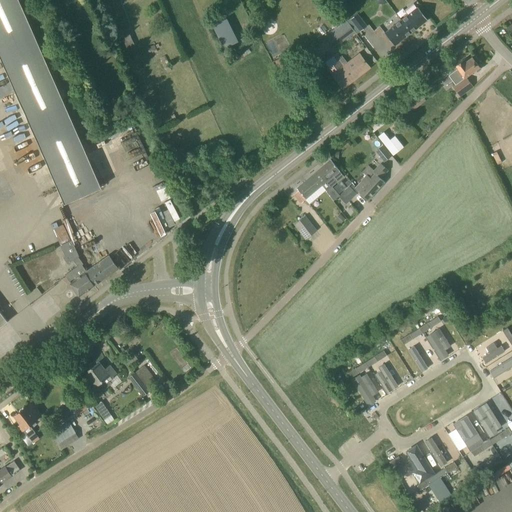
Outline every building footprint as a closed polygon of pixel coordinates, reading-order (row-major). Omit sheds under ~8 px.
[(0,0),(0,56),(64,204),(101,187),(20,0),(0,0)] [(417,7),(401,20),(411,33),(427,20),(417,7)] [(356,14),(351,18),(360,30),(366,26),(356,14)] [(351,18),(347,22),(348,23),(355,32),(356,33),(360,30),(351,18)] [(411,33),(401,20),(384,33),(394,46),(411,33)] [(226,22),(215,27),(219,36),(231,31),(226,22)] [(334,49),(355,32),(348,23),(327,39),(334,49)] [(132,61),(140,58),(127,27),(119,31),(132,61)] [(368,65),(359,53),(346,63),(342,57),(337,61),(333,56),(325,62),(328,67),(327,68),(342,85),(368,65)] [(481,69),(472,57),(464,63),(462,61),(456,66),(458,68),(452,72),(459,82),(453,86),(460,97),(474,87),(466,76),(476,69),(477,71),(481,69)] [(418,90),(405,101),(413,111),(426,100),(418,90)] [(384,132),(378,136),(393,156),(404,147),(395,136),(390,140),(384,132)] [(384,163),(392,156),(383,146),(375,152),(384,163)] [(331,160),(314,174),(323,185),(322,185),(326,190),(326,191),(344,176),(339,171),(340,170),(331,160)] [(367,175),(355,188),(368,200),(384,182),(380,178),(384,174),(387,170),(388,170),(387,170),(381,164),(381,163),(373,172),(375,174),(371,178),(367,175)] [(323,185),(314,174),(297,188),(299,191),(294,194),(301,203),(305,199),(309,204),(326,190),(322,185),(323,185)] [(346,204),(356,194),(349,187),(339,196),(346,204)] [(305,239),(316,230),(305,215),(294,224),(305,239)] [(53,228),(60,245),(71,240),(63,224),(53,228)] [(79,296),(94,286),(85,272),(86,271),(82,265),(83,264),(78,256),(71,240),(60,245),(65,255),(63,257),(67,263),(73,260),(77,266),(64,275),(68,280),(69,279),(70,281),(69,282),(79,296)] [(85,272),(94,286),(118,268),(109,255),(102,260),(91,267),(86,271),(85,272)] [(24,295),(28,301),(40,294),(37,288),(24,295)] [(429,322),(419,328),(422,333),(432,327),(429,322)] [(426,337),(441,360),(449,354),(446,349),(451,346),(443,334),(438,338),(434,332),(426,337)] [(404,345),(413,339),(410,334),(401,340),(404,345)] [(507,338),(502,341),(506,347),(510,345),(507,338)] [(483,357),(487,363),(505,351),(501,345),(498,348),(495,342),(486,348),(490,353),(483,357)] [(414,346),(408,350),(422,372),(428,368),(414,346)] [(374,356),(377,361),(387,355),(384,350),(374,356)] [(129,366),(138,359),(134,354),(125,361),(129,366)] [(374,356),(365,362),(368,367),(377,361),(374,356)] [(511,357),(490,371),(495,378),(511,366),(511,357)] [(104,369),(99,362),(86,372),(96,385),(91,389),(96,395),(112,383),(110,381),(117,375),(109,365),(104,369)] [(373,372),(387,394),(393,391),(387,380),(394,376),(386,364),(373,372)] [(144,396),(158,384),(144,366),(129,378),(144,396)] [(359,373),(355,368),(346,374),(350,379),(359,373)] [(352,379),(368,405),(376,401),(372,395),(378,391),(367,374),(361,377),(360,374),(352,379)] [(19,424),(28,436),(34,432),(29,425),(42,415),(31,401),(14,414),(21,423),(19,424)] [(105,420),(111,415),(101,402),(95,406),(105,420)] [(473,411),(490,437),(498,432),(496,430),(502,426),(487,402),(473,411)] [(482,439),(467,415),(459,420),(463,426),(456,430),(468,448),(482,439)] [(62,450),(79,439),(71,428),(55,438),(62,450)] [(499,434),(502,439),(511,433),(508,428),(499,434)] [(40,438),(34,432),(28,436),(34,443),(40,438)] [(435,441),(429,445),(439,460),(449,454),(442,444),(438,447),(435,441)] [(435,474),(417,445),(407,451),(418,468),(412,472),(419,484),(435,474)] [(474,456),(484,451),(481,446),(471,451),(474,456)] [(393,469),(402,464),(398,456),(389,461),(393,469)] [(458,467),(454,462),(445,468),(448,473),(458,467)] [(478,464),(471,468),(475,476),(483,472),(478,464)] [(0,485),(3,483),(12,476),(5,467),(0,470),(0,485)] [(440,478),(448,473),(445,468),(436,474),(439,479),(440,478)] [(439,479),(436,474),(426,480),(429,485),(439,479)] [(429,485),(439,501),(451,494),(440,478),(439,479),(429,485)] [(429,485),(426,480),(417,486),(420,490),(429,485)]
